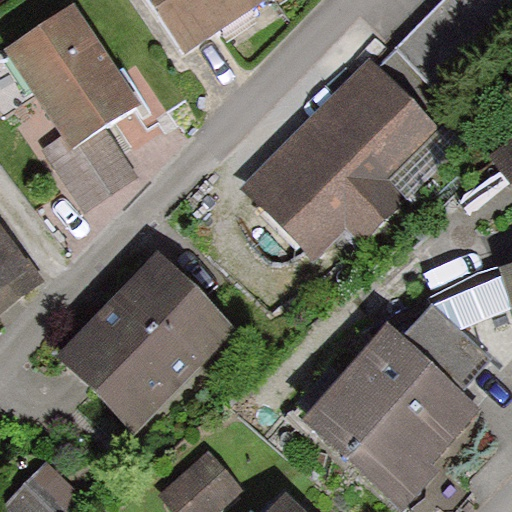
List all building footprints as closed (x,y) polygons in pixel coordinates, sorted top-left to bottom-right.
[(283,0),(146,0),(190,63),(283,0)] [(511,0),(456,0),(404,48),(443,90),(511,26),(511,0)] [(142,106),(76,9),(8,55),(63,135),(47,146),(89,207),(140,173),(110,128),(142,106)] [(370,68),(248,193),(315,258),(346,227),(362,242),(405,198),(384,178),(432,129),(370,68)] [(511,147),(496,159),(511,179),(511,147)] [(0,311),(44,279),(31,261),(28,264),(0,225),(0,311)] [(161,256),(61,358),(137,434),(238,332),(161,256)] [(511,299),(505,277),(430,311),(458,334),(511,312),(511,299)] [(458,334),(430,311),(404,341),(460,388),(486,358),(458,334)] [(404,341),(392,331),(311,427),(400,501),(481,406),(460,388),(404,341)] [(210,451),(163,495),(178,511),(224,511),(247,491),(210,451)] [(48,466),(7,507),(11,511),(70,511),(82,500),(48,466)] [(306,511),(287,496),(273,511),(306,511)]
